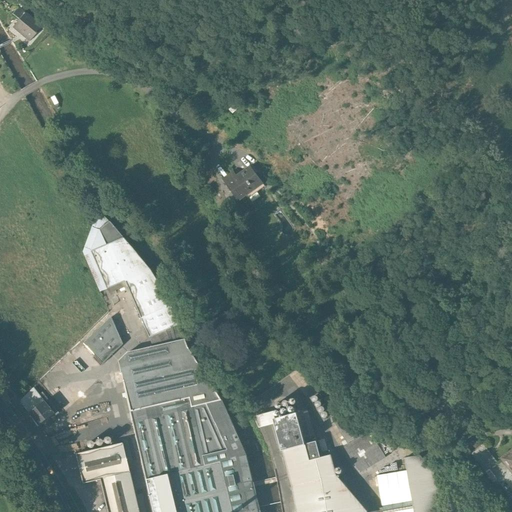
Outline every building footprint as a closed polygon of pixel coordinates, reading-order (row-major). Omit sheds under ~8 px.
[(13,14),(20,20),(26,13),(18,7),(13,14)] [(14,28),(29,41),(42,26),(26,13),(20,20),(14,28)] [(228,187),(239,202),(263,185),(251,169),(228,187)] [(259,511),(253,486),(245,458),(221,403),(211,383),(189,347),(180,323),(152,272),(110,222),(99,230),(92,252),(110,293),(128,286),(154,347),(128,353),(119,361),(129,413),(152,511),(259,511)] [(123,344),(111,318),(84,344),(103,364),(123,344)] [(19,401),(28,414),(44,402),(53,414),(53,415),(54,416),(58,414),(41,393),(38,395),(33,388),(19,401)] [(53,414),(44,402),(28,414),(35,421),(34,422),(38,427),(53,415),(53,414)] [(346,410),(333,418),(349,444),(345,447),(361,473),(387,457),(371,431),(362,436),(346,410)] [(292,487),(296,511),(366,511),(337,475),(332,454),(321,457),(317,442),(306,445),(298,413),(276,419),(274,412),(254,417),(260,428),(276,424),(292,487)] [(138,511),(122,442),(75,453),(82,484),(99,480),(106,511),(138,511)] [(511,449),(511,450),(511,452),(511,453),(501,461),(508,470),(507,471),(511,477),(511,449)] [(446,511),(442,482),(420,456),(406,459),(408,471),(378,476),(384,511),(446,511)] [(491,469),(485,472),(493,484),(498,481),(491,469)]
